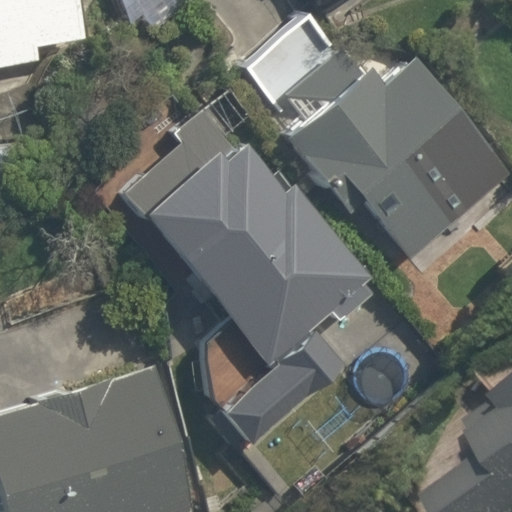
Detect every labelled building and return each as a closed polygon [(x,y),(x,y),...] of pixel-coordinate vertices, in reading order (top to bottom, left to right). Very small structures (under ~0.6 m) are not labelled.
[(6,48),(65,36),(58,0),(0,0),(0,73),(11,71),(6,48)] [(317,0),(324,10),(337,0),(317,0)] [(344,207),(397,265),(455,212),(437,192),(482,151),(395,55),(367,81),(297,5),(230,67),(284,125),(259,148),(327,223),(344,207)] [(322,332),(368,289),(356,277),(219,127),(185,158),(171,142),(112,197),(126,213),(115,223),(257,378),(199,432),(229,465),(346,358),(322,332)] [(0,417),(0,511),(170,511),(124,376),(0,417)] [(511,511),(511,394),(505,400),(491,382),(453,412),(494,465),(436,510),(437,511),(511,511)]
